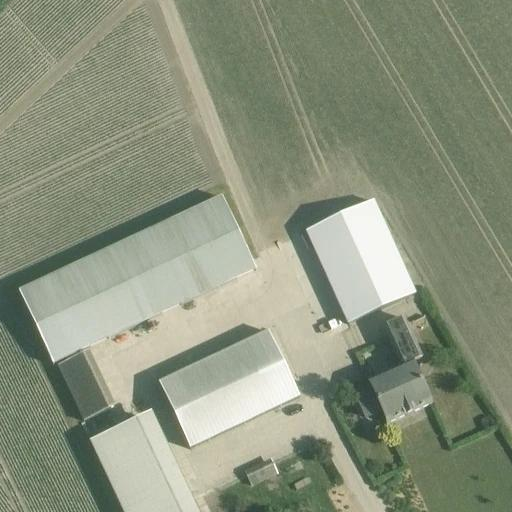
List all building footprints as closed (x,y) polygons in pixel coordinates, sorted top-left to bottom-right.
[(19,295),(52,368),(238,280),(256,272),(222,200),(19,295)] [(414,297),(372,204),(306,234),(348,326),(414,297)] [(400,368),(367,383),(370,390),(355,397),(366,419),(381,412),(387,426),(431,406),(412,364),(421,360),(403,321),(383,330),(400,368)] [(263,333),(159,383),(188,444),(292,395),(263,333)] [(88,353),(60,367),(86,422),(114,408),(88,353)] [(244,474),(252,489),(278,476),(270,461),(244,474)]
